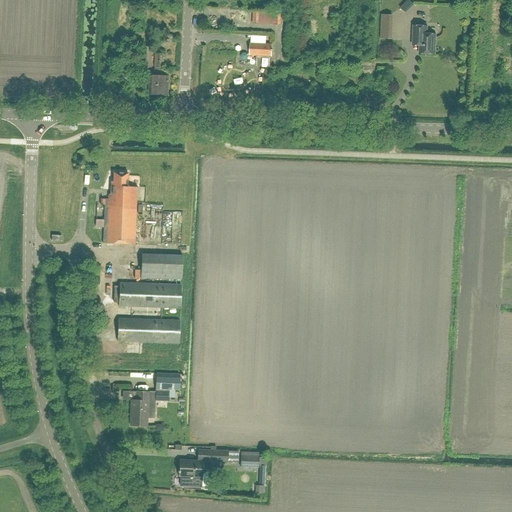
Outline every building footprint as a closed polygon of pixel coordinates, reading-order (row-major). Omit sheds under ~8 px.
[(409,0),(407,0),(400,7),(406,13),(414,5),(409,0)] [(435,54),(435,34),(426,33),(427,26),(413,25),(412,44),(419,45),(419,53),(435,54)] [(250,43),(249,55),(271,56),(272,44),(250,43)] [(142,46),(142,67),(152,67),(152,47),(142,46)] [(163,68),(164,68),(164,54),(155,54),(155,75),(149,75),(149,95),(168,95),(169,70),(163,70),(163,68)] [(101,199),(100,205),(105,205),(103,243),(134,245),(137,187),(127,187),(128,173),(113,173),(113,182),(111,182),(110,195),(108,195),(108,199),(101,199)] [(174,248),(184,247),(183,213),(173,214),(174,248)] [(140,278),(181,280),(182,256),(141,254),(140,278)] [(118,310),(180,312),(181,285),(119,283),(118,310)] [(178,344),(179,318),(118,316),(117,342),(178,344)] [(155,401),(168,401),(168,391),(155,391),(155,401)] [(150,392),(136,392),(136,401),(131,400),(130,426),(147,427),(147,411),(149,411),(150,392)] [(202,477),(202,463),(227,464),(228,452),(198,451),(198,462),(179,462),(179,476),(180,476),(180,486),(189,487),(189,477),(202,477)] [(240,468),(257,469),(259,469),(259,471),(265,471),(265,458),(240,457),(240,468)] [(264,496),(264,476),(259,476),(258,486),(255,486),(255,496),(264,496)] [(222,489),(206,481),(202,488),(219,496),(222,489)]
